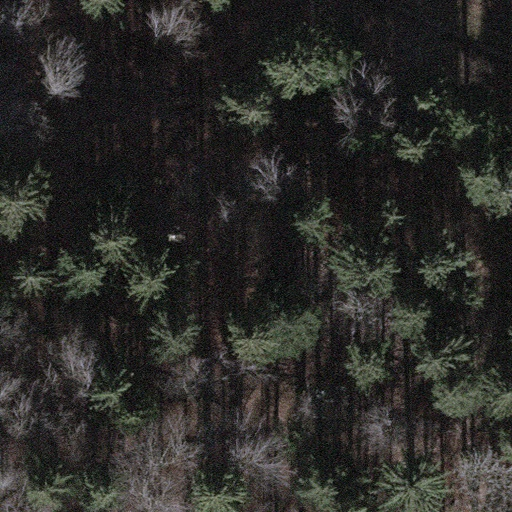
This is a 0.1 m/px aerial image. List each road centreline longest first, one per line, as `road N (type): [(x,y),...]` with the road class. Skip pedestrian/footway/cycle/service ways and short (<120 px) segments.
road 1 (track): [(398,511),(385,474),(319,419),(214,414),(0,461)]
road 2 (track): [(319,419),(0,286)]
road 3 (track): [(397,0),(511,46)]
